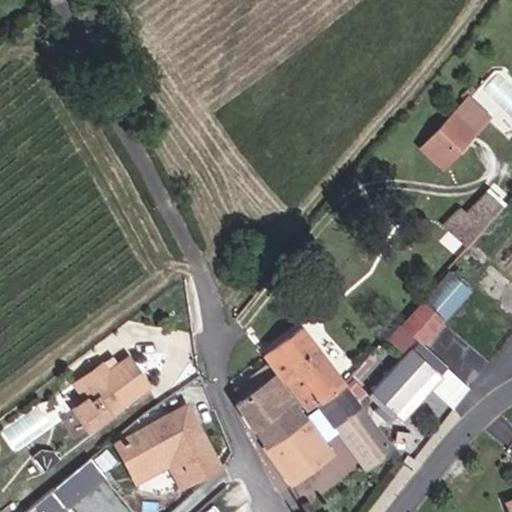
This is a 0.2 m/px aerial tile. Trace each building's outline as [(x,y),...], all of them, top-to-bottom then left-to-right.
[(499,116),(474,94),(425,148),(448,170),(499,116)] [(446,226),(471,245),(502,204),(483,190),(465,216),(457,211),(446,226)] [(409,335),(423,346),(469,286),(455,276),(409,335)] [(306,406),(323,430),(334,423),(359,406),(308,329),(271,354),(306,406)] [(478,387),(425,347),(413,356),(432,379),(400,406),(403,410),(433,385),(462,407),(478,387)] [(157,388),(135,356),(111,371),(107,363),(78,386),(87,401),(75,409),(94,434),(157,388)] [(400,406),(432,379),(413,356),(371,392),(390,414),(400,406)] [(264,383),(274,376),(267,366),(257,372),(264,383)] [(277,400),(286,394),(274,376),(264,383),(257,372),(244,381),(248,387),(241,392),(258,414),(277,400)] [(182,398),(117,434),(132,462),(166,443),(184,475),(215,457),(182,398)] [(270,431),(290,417),(277,400),(258,414),(270,431)] [(362,465),(388,448),(359,406),(334,423),(362,465)] [(298,485),(334,461),(300,410),(290,417),(270,431),(273,436),(268,439),(298,485)] [(163,459),(175,480),(184,475),(166,443),(132,462),(127,465),(133,477),(163,459)] [(103,466),(91,451),(75,464),(87,479),(103,466)] [(64,498),(87,479),(75,464),(52,483),(64,498)] [(56,492),(30,511),(55,511),(66,504),(56,492)]
